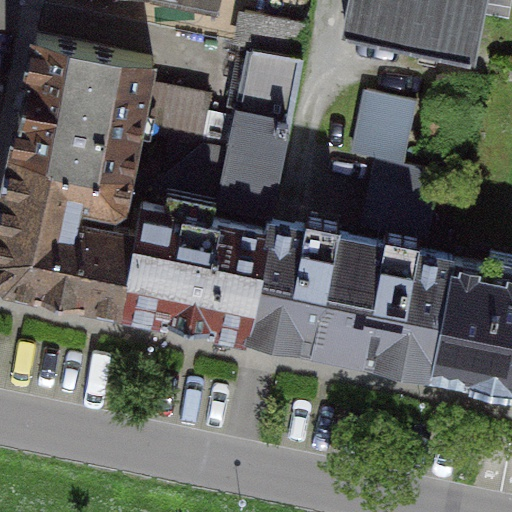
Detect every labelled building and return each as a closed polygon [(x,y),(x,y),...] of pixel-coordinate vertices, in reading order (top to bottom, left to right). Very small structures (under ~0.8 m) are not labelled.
[(484,0),(356,0),(349,35),(472,60),(484,0)] [(133,172),(156,58),(41,33),(17,147),(133,172)] [(221,216),(269,226),(271,218),(304,57),(256,47),(221,216)] [(442,78),(438,103),(464,108),(483,111),(488,86),(442,78)] [(432,95),(372,84),(361,145),(421,156),(432,95)] [(213,97),(181,91),(171,136),(203,143),(213,97)] [(438,103),(436,102),(429,143),(475,151),(480,123),(462,121),(464,108),(438,103)] [(127,201),(133,172),(17,147),(0,227),(0,260),(12,278),(43,284),(42,287),(84,296),(85,292),(127,301),(142,228),(115,223),(118,208),(127,201)] [(447,167),(384,155),(373,214),(436,225),(447,167)] [(127,301),(248,328),(269,226),(221,216),(147,201),(142,228),(127,301)] [(271,333),(433,365),(455,257),(455,256),(291,222),(271,218),(269,226),(248,328),(271,333)] [(433,365),(511,381),(511,269),(455,257),(433,365)]
